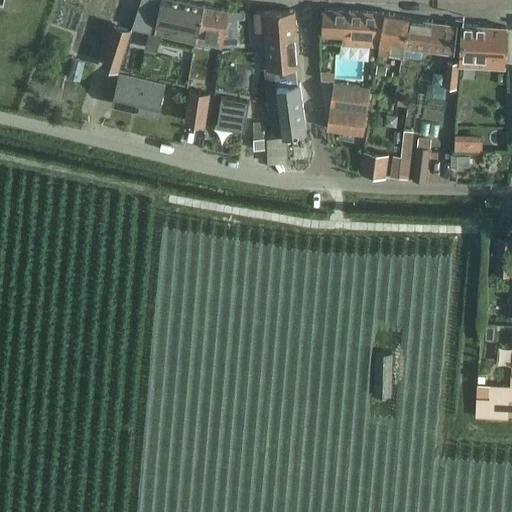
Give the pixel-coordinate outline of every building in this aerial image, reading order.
[(195,44),(204,4),(185,0),(140,0),(132,27),(150,30),(146,47),(157,49),(161,32),(178,36),(177,42),(195,45),(195,44)] [(230,10),(204,4),(195,44),(200,45),(200,41),(222,46),(224,38),(230,10)] [(299,67),(295,10),(295,9),(255,12),(256,31),(265,30),(268,69),(299,67)] [(380,45),(385,12),(326,9),(325,31),(346,32),(345,44),(380,45)] [(403,56),(410,19),(410,17),(386,12),(385,12),(380,45),(378,53),(390,56),(390,54),(403,56)] [(455,53),(458,25),(410,19),(403,56),(420,58),(423,56),(424,49),(455,53)] [(504,67),(507,26),(463,24),(461,56),(487,57),(486,66),(504,67)] [(104,64),(118,68),(130,30),(116,26),(104,64)] [(445,86),(456,87),(459,62),(447,61),(445,86)] [(76,65),(73,107),(88,109),(92,66),(76,65)] [(378,66),(377,74),(385,75),(386,67),(378,66)] [(307,134),(300,84),(298,84),(296,71),(267,75),(269,87),(267,88),(273,138),(307,134)] [(120,72),(113,103),(158,114),(165,83),(120,72)] [(362,133),(368,85),(334,80),(328,129),(362,133)] [(188,89),(182,121),(203,125),(209,92),(188,89)] [(264,121),(253,122),(253,137),(264,137),(264,121)] [(405,130),(402,156),(399,175),(409,177),(414,131),(405,130)] [(481,138),(454,137),(454,149),(481,150),(481,138)] [(263,140),(254,140),(254,151),(263,150),(263,140)] [(429,149),(416,147),(413,178),(425,180),(429,149)] [(364,148),(364,151),(361,171),(385,174),(388,152),(364,148)] [(456,155),(456,163),(468,163),(468,154),(456,155)] [(399,175),(402,156),(394,155),(391,174),(399,175)] [(511,275),(511,263),(511,238),(498,238),(495,274),(511,275)] [(373,393),(389,393),(391,353),(375,352),(373,393)] [(511,368),(511,385),(478,383),(477,413),(511,413),(511,368)]
